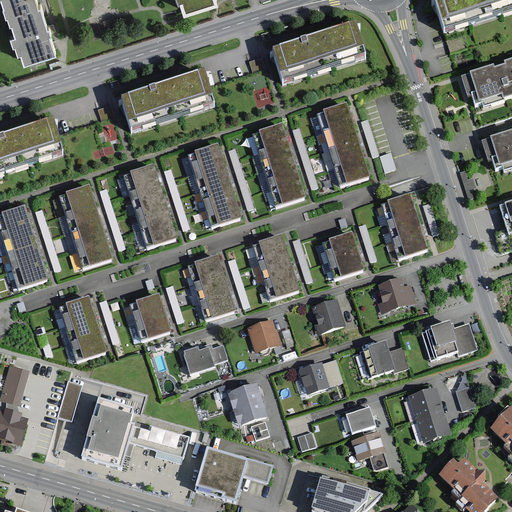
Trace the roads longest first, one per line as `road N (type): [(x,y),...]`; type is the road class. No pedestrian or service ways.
road 1 (tertiary): [(321,0),(0,99)]
road 2 (residential): [(511,364),(484,303),(408,59)]
road 3 (primary): [(157,511),(0,465)]
